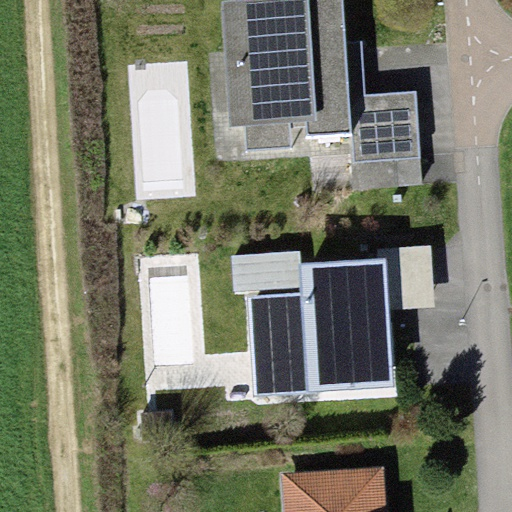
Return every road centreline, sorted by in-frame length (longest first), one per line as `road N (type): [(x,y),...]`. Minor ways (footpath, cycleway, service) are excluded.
road 1 (track): [(51,511),(21,0)]
road 2 (residential): [(492,511),(465,64)]
